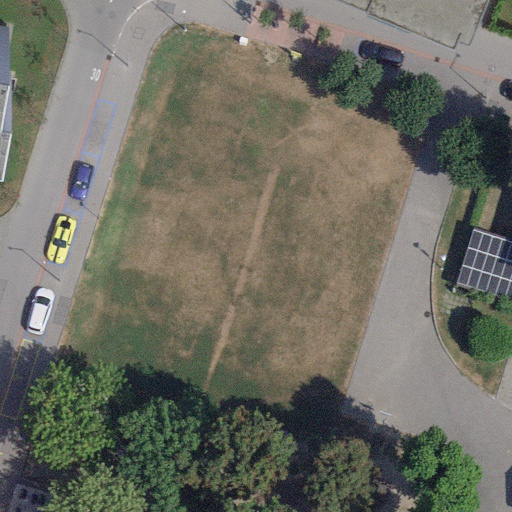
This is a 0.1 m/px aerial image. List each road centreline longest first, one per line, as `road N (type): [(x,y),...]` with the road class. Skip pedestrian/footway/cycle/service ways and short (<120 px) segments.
road 1 (residential): [(0,336),(108,0)]
road 2 (residential): [(299,0),(511,74)]
